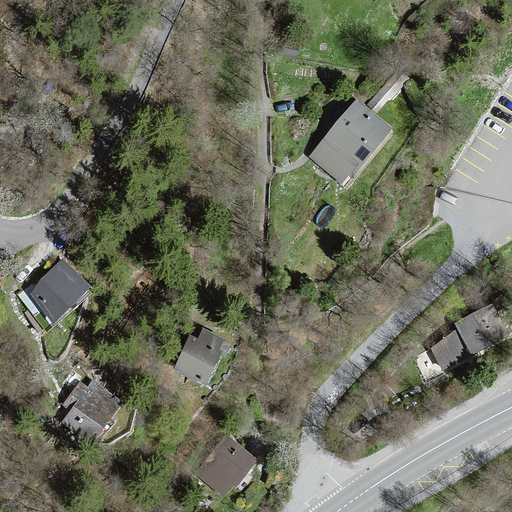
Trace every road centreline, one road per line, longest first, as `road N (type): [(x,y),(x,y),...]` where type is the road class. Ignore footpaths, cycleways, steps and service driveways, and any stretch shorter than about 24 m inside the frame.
road 1 (residential): [(0,228),(39,228),(57,218),(177,0)]
road 2 (secondary): [(511,407),(336,511)]
